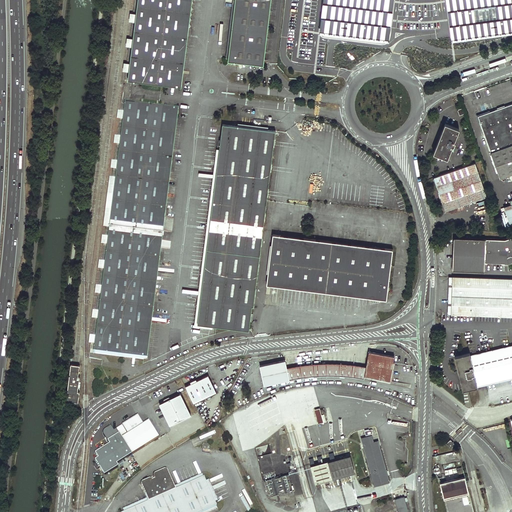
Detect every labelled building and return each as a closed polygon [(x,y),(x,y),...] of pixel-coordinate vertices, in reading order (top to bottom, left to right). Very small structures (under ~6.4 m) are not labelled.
[(178,87),(188,0),(133,0),(121,100),(127,101),(130,81),(178,87)] [(270,0),(234,0),(227,61),(263,65),(270,0)] [(323,0),(319,32),(329,34),(332,0),(323,0)] [(384,0),(332,0),(329,34),(379,40),(384,0)] [(384,0),(379,40),(389,41),(393,0),(384,0)] [(455,0),(446,0),(452,40),(461,39),(455,0)] [(511,7),(511,0),(455,0),(461,39),(511,32),(511,7)] [(511,103),(477,115),(500,177),(511,172),(511,103)] [(174,110),(121,105),(91,353),(143,359),(174,110)] [(459,128),(446,123),(434,152),(448,158),(453,145),(454,145),(455,141),(454,141),(459,128)] [(254,306),(274,130),(222,124),(221,139),(197,325),(250,330),(253,306),(254,306)] [(475,162),(433,177),(433,178),(434,178),(446,210),(487,196),(475,162)] [(394,247),(274,234),(269,284),(389,296),(394,247)] [(511,260),(507,238),(505,239),(454,236),(453,269),(484,270),(485,262),(507,263),(511,261),(511,260)] [(511,278),(453,276),(451,313),(511,316),(511,278)] [(470,352),(455,355),(463,389),(511,376),(511,344),(471,355),(470,352)] [(366,368),(358,367),(346,366),(340,366),(334,365),(328,365),(322,365),(316,366),(310,366),(307,366),(303,367),(296,368),(288,370),(286,360),(261,365),(265,384),(265,385),(288,380),(295,378),(304,377),(310,376),(316,376),(326,375),(335,375),(341,375),(358,377),(365,379),(365,377),(365,376),(390,380),(394,356),(369,352),(366,368)] [(80,365),(71,364),(67,400),(79,402),(80,392),(78,392),(80,377),(79,376),(80,365)] [(191,383),(186,385),(194,403),(217,392),(208,375),(197,380),(196,379),(193,380),(190,381),(191,383)] [(181,392),(159,403),(170,425),(192,414),(181,392)] [(318,408),(313,409),(317,423),(324,421),(322,414),(319,414),(318,408)] [(125,423),(118,428),(134,454),(159,438),(148,421),(143,424),(137,416),(134,418),(134,419),(126,424),(125,423)] [(118,428),(105,436),(106,438),(109,442),(110,445),(95,455),(99,462),(102,466),(103,468),(99,470),(101,471),(99,476),(134,454),(118,428)] [(362,438),(375,484),(388,481),(378,441),(373,442),(372,435),(362,438)] [(454,443),(450,438),(446,442),(451,446),(454,443)] [(350,455),(311,465),(315,482),(354,471),(350,455)] [(140,485),(140,486),(146,499),(148,503),(127,511),(204,511),(215,508),(215,507),(214,503),(204,482),(203,478),(202,479),(175,491),(173,487),(166,473),(166,471),(165,470),(164,470),(153,475),(152,475),(152,476),(152,477),(153,480),(151,481),(149,480),(141,484),(140,485)] [(265,475),(269,496),(292,492),(289,474),(271,477),(270,473),(265,475)] [(202,479),(200,475),(173,487),(175,491),(202,479)] [(473,511),(464,475),(440,481),(447,511),(473,511)] [(208,480),(204,482),(214,503),(217,502),(208,480)] [(404,495),(395,498),(398,511),(408,509),(404,495)] [(127,511),(148,503),(146,499),(122,509),(123,511),(127,511)]
